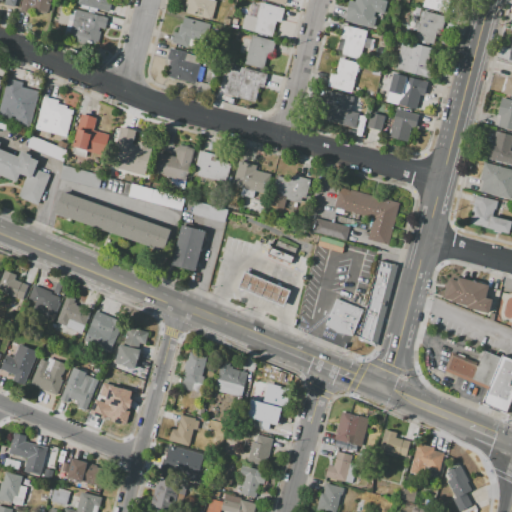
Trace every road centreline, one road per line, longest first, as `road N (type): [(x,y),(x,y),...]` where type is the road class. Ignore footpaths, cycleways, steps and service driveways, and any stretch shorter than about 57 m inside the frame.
road 1 (residential): [(440,178),(165,107),(0,38)]
road 2 (tertiary): [(380,388),(0,233)]
road 3 (tertiary): [(401,330),(487,0)]
road 4 (residential): [(123,511),(177,305)]
road 5 (residential): [(285,511),(326,366)]
road 6 (residential): [(137,459),(0,403)]
road 7 (residential): [(289,141),(324,0)]
